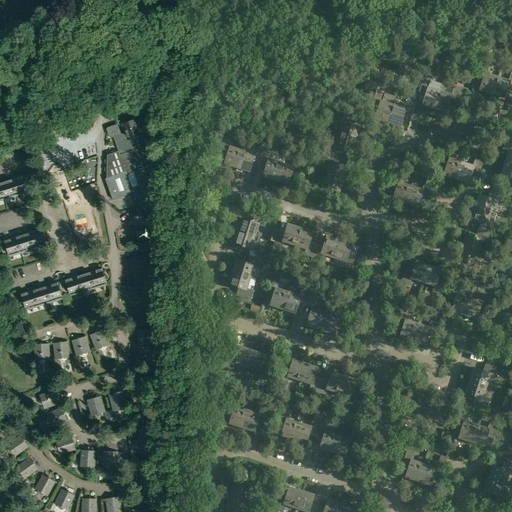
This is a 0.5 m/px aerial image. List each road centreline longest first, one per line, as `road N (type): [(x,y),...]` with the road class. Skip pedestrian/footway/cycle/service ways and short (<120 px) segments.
road 1 (residential): [(381,356),(227,322),(215,307),(218,211),(233,193),(251,191),(350,222),(372,220)]
road 2 (tertiary): [(168,72),(423,0)]
road 3 (residential): [(209,511),(219,453),(362,489),(390,485)]
road 4 (residential): [(372,220),(377,158),(511,123)]
road 5 (tertiary): [(0,130),(168,72)]
road 6 (residential): [(381,356),(372,220)]
road 7 (residential): [(390,485),(381,356)]
road 8 (residential): [(434,361),(445,329),(462,336),(445,385),(429,378)]
road 9 (residential): [(427,229),(437,195),(454,200),(439,249),(423,243)]
